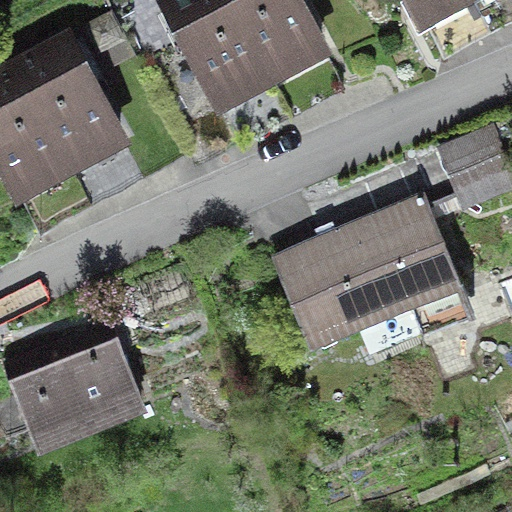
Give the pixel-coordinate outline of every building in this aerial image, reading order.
[(230,132),(288,103),(236,0),(173,0),(166,4),(230,132)] [(303,0),(236,0),(288,103),(342,77),(303,0)] [(401,0),(429,52),(485,23),(473,0),(401,0)] [(511,0),(473,0),(485,23),(511,9),(511,0)] [(84,37),(21,70),(86,194),(149,160),(84,37)] [(0,190),(20,228),(86,194),(21,70),(0,80),(0,190)] [(441,132),(459,201),(511,187),(511,124),(509,115),(441,132)] [(467,308),(418,196),(272,260),(309,344),(405,303),(416,330),(467,308)] [(116,323),(8,363),(37,442),(145,402),(116,323)]
